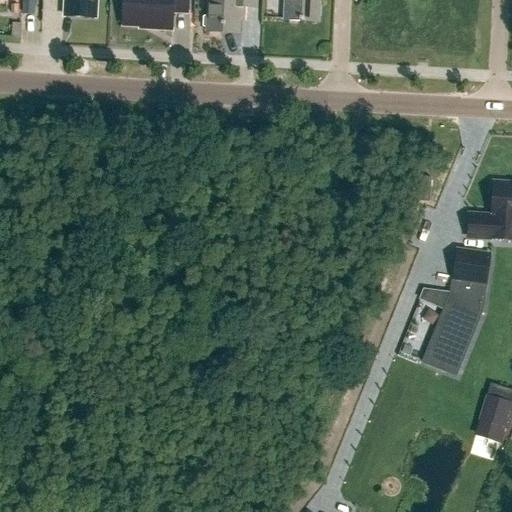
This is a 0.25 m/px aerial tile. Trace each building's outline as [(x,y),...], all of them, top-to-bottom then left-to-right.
[(33,15),(33,0),(23,0),(23,14),(33,15)] [(95,18),(95,0),(65,0),(65,16),(95,18)] [(187,13),(187,0),(123,0),(123,25),(152,27),(152,29),(172,30),(172,12),(187,13)] [(203,17),(203,26),(206,29),(206,32),(238,33),(240,7),(256,8),(256,0),(208,0),(207,15),(203,17)] [(317,21),(318,0),(286,0),(285,20),(317,21)] [(415,201),(429,202),(431,178),(416,177),(415,201)] [(472,213),(470,239),(490,241),(490,239),(506,240),(511,240),(511,183),(494,182),(492,215),(472,213)] [(458,250),(453,278),(454,278),(485,283),(489,254),(458,250)] [(424,290),(420,299),(434,305),(435,302),(445,306),(423,362),(457,376),(480,317),(485,283),(454,278),(452,294),(424,290)] [(491,399),(480,437),(499,443),(510,404),(491,399)]
